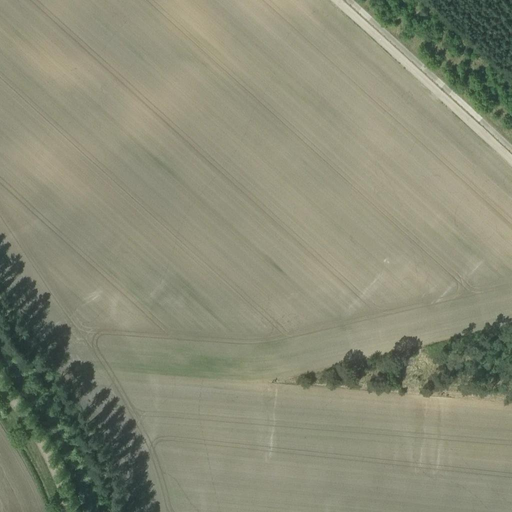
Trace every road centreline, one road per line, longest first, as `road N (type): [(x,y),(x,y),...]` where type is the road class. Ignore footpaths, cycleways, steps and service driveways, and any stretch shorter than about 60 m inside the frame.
road 1 (track): [(334,0),(511,159)]
road 2 (track): [(0,384),(50,463),(67,511)]
